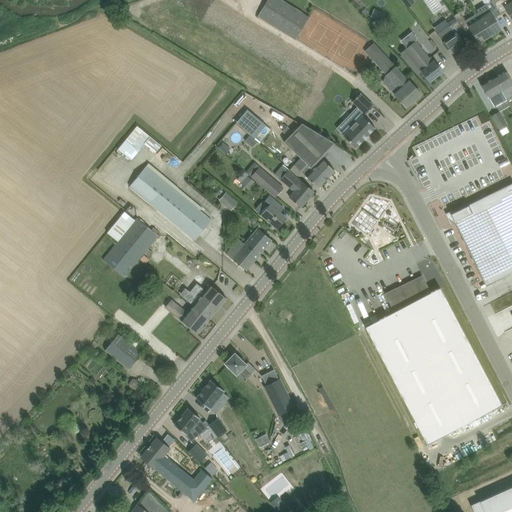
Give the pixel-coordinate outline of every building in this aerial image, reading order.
[(310,17),(301,12),(282,0),(267,0),(258,16),(296,40),(310,17)] [(501,29),(491,14),(489,9),(494,6),(490,0),(481,0),(486,7),(476,14),(490,36),(501,29)] [(511,0),(490,0),(494,6),(495,6),(500,14),(506,10),(511,19),(511,0)] [(377,20),(380,11),(374,9),(370,17),(377,20)] [(479,43),(490,36),(476,14),(465,21),(460,12),(453,16),(457,21),(466,35),(472,32),(479,43)] [(457,21),(444,29),(438,34),(443,42),(442,42),(452,55),(465,46),(458,36),(463,33),(466,36),(466,35),(457,21)] [(443,72),(437,64),(434,60),(432,62),(416,41),(400,54),(417,76),(422,71),(430,82),(443,72)] [(365,51),(389,77),(388,78),(386,85),(396,96),(406,107),(421,94),(411,83),(412,82),(399,69),(377,45),(374,43),(365,51)] [(502,93),(506,100),(511,110),(511,80),(506,70),(505,70),(505,71),(496,76),(505,92),(502,93)] [(494,108),(506,100),(502,93),(505,92),(496,76),(482,84),(481,85),(494,108)] [(374,110),(361,97),(353,105),(366,118),(374,110)] [(271,130),(266,125),(247,109),(236,123),(254,139),(260,143),(271,130)] [(490,117),(498,132),(508,127),(499,111),(490,117)] [(343,135),(356,148),(356,147),(375,128),(362,115),(362,116),(343,135)] [(284,142),(297,154),(296,154),(312,169),(316,165),(322,159),(321,158),(335,144),(333,142),(302,123),(284,142)] [(157,151),(162,144),(137,125),(126,139),(139,149),(145,142),(157,151)] [(288,126),(283,131),(287,135),(292,130),(288,126)] [(251,145),(255,141),(249,136),(245,141),(251,145)] [(306,176),(318,188),(335,171),(323,159),(322,159),(316,165),(312,169),(296,154),(290,160),(295,164),(290,169),(297,176),(302,172),(306,176)] [(246,172),(251,177),(259,167),(254,162),(246,172)] [(301,207),(307,200),(314,192),(282,165),(274,175),(294,191),(289,197),(301,207)] [(211,220),(147,166),(130,186),(195,240),(211,220)] [(259,167),(251,177),(275,197),(283,188),(259,167)] [(249,189),(254,182),(247,176),(248,176),(244,172),(238,179),(249,189)] [(511,273),(511,183),(450,213),(486,286),(511,273)] [(231,210),(238,202),(226,192),(219,200),(231,210)] [(269,196),(264,203),(261,202),(256,208),(257,211),(277,228),(286,218),(278,211),(281,206),(283,208),(284,208),(269,196)] [(137,217),(122,235),(117,242),(138,260),(159,236),(137,217)] [(272,240),(258,228),(244,244),(231,259),(246,270),(272,240)] [(125,277),(138,260),(117,242),(103,259),(125,277)] [(394,312),(365,327),(427,444),(502,405),(440,288),(430,293),(422,276),(385,293),(394,312)] [(210,284),(193,305),(209,319),(226,298),(210,284)] [(197,334),(209,319),(193,305),(187,312),(181,307),(174,315),(197,334)] [(141,353),(134,347),(118,334),(105,350),(129,369),(141,353)] [(225,363),(243,381),(251,374),(255,369),(248,362),(246,364),(235,353),(225,363)] [(262,376),(267,385),(279,379),(274,370),(262,376)] [(279,415),(294,408),(280,379),(279,379),(267,385),(265,386),(279,415)] [(196,398),(210,409),(210,408),(216,413),(222,407),(221,401),(218,399),(224,391),(211,380),(196,398)] [(195,428),(203,422),(204,421),(188,408),(174,425),(186,434),(185,435),(191,441),(200,434),(195,428)] [(209,425),(218,437),(227,431),(218,418),(209,425)] [(310,450),(314,448),(303,426),(298,428),(310,450)] [(164,454),(169,447),(157,437),(141,457),(194,500),(212,478),(202,470),(193,481),(166,459),(167,457),(164,454)] [(261,437),(256,440),(259,446),(264,443),(261,437)] [(200,463),(208,455),(196,443),(188,451),(200,463)] [(288,452),(280,456),(282,462),(295,455),(289,445),(285,447),(288,452)] [(218,470),(210,463),(205,468),(213,475),(218,470)] [(511,511),(511,486),(480,501),(484,511),(511,511)] [(149,511),(153,507),(148,503),(153,496),(149,492),(139,506),(136,504),(130,511),(149,511)] [(286,511),(289,510),(284,503),(276,509),(277,511),(286,511)]
